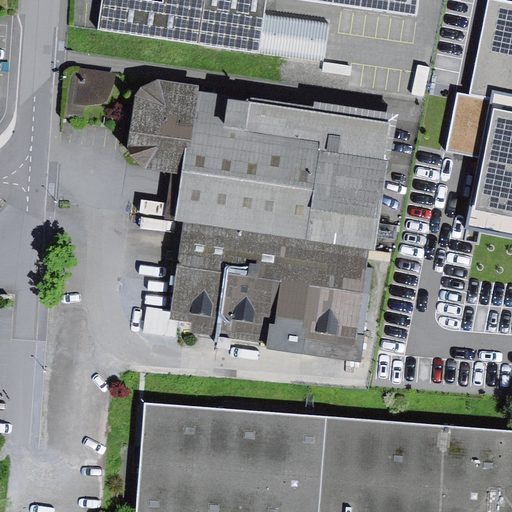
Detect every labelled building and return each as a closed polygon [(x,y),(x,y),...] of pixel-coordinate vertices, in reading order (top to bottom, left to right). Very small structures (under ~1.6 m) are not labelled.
[(164,0),(163,4),(136,0),(101,0),(97,33),(196,48),(203,2),(190,0),(164,0)] [(190,0),(203,2),(196,48),(264,57),(268,16),(269,0),(190,0)] [(291,0),(417,18),(419,0),(291,0)] [(488,91),(495,93),(493,103),(483,157),(470,226),(511,234),(511,7),(505,6),(488,91)] [(323,64),(328,23),(268,16),(264,57),(323,64)] [(79,72),(75,104),(85,107),(107,105),(115,84),(116,74),(79,72)] [(199,88),(157,82),(136,98),(127,150),(147,173),(180,176),(185,148),(190,148),(198,94),(199,88)] [(249,101),(198,94),(190,148),(185,148),(180,176),(173,224),(183,226),(368,253),(377,254),(390,163),(383,162),(388,128),(248,107),(249,101)] [(483,157),(493,103),(458,96),(447,151),(483,157)] [(314,110),(249,101),(248,107),(388,128),(383,162),(390,163),(397,118),(315,105),(314,110)] [(368,253),(183,226),(171,312),(170,319),(178,321),(194,323),(192,335),(266,345),(265,353),(303,358),(303,355),(358,362),(371,271),(366,270),(368,253)] [(171,312),(146,308),(143,335),(176,339),(178,321),(170,319),(171,312)] [(511,511),(511,433),(147,406),(139,511),(511,511)]
